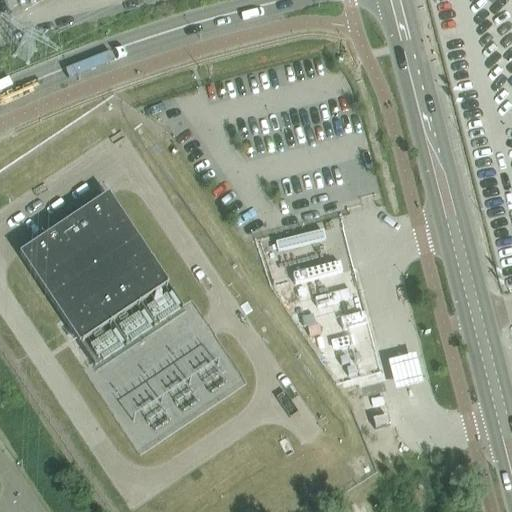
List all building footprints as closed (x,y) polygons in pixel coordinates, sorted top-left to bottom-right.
[(19,256),(80,347),(168,288),(107,198),(19,256)] [(351,301),(349,292),(314,301),(316,310),(351,301)] [(364,316),(341,322),(343,331),(367,325),(364,316)] [(313,317),(301,319),(303,328),(315,325),(313,317)] [(352,338),(332,343),(334,352),(355,347),(352,338)] [(414,362),(388,369),(395,397),(421,391),(414,362)]
